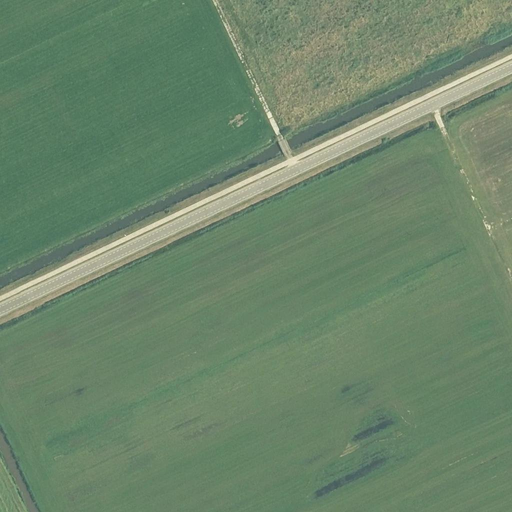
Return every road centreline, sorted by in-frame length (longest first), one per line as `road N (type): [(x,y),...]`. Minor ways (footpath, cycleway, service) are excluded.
road 1 (tertiary): [(0,310),(511,67)]
road 2 (track): [(430,106),(511,284)]
